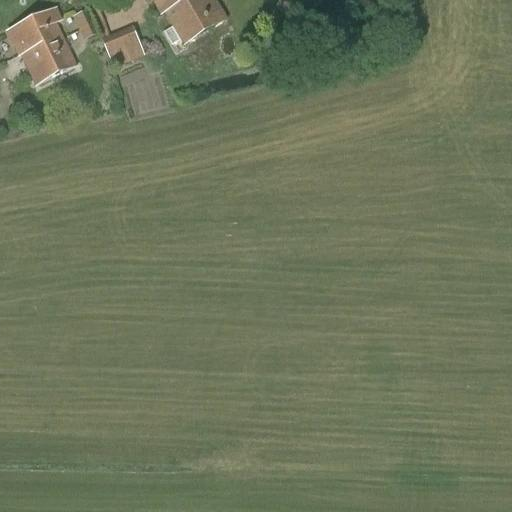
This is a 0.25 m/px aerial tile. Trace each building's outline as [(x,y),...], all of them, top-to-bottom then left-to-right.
[(212,0),(151,0),(153,3),(157,1),(183,48),(226,23),(212,0)] [(18,60),(22,58),(34,53),(36,56),(62,42),(55,27),(61,24),(55,12),(9,34),(18,60)] [(73,19),(79,33),(91,26),(85,14),(73,19)] [(102,40),(114,71),(143,59),(132,28),(102,40)] [(296,44),(304,61),(324,52),(315,35),(296,44)] [(22,58),(36,88),(75,69),(62,42),(36,56),(34,53),(22,58)]
